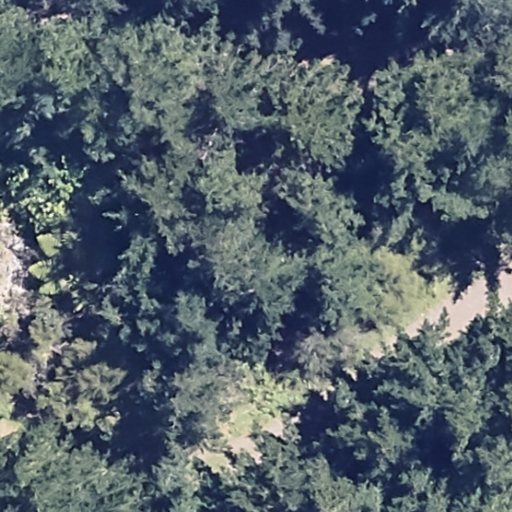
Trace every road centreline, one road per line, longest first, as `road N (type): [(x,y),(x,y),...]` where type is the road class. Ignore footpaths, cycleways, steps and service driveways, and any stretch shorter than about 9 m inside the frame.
road 1 (track): [(0,423),(192,473),(303,407),(511,261)]
road 2 (track): [(511,53),(233,38),(0,10)]
